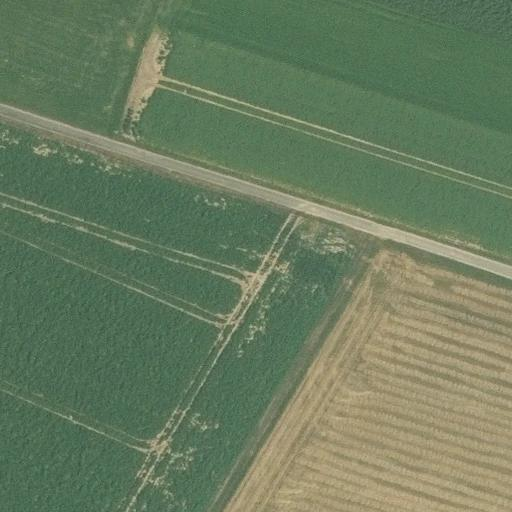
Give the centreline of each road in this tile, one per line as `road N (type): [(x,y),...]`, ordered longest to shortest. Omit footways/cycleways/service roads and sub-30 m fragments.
road 1 (track): [(0,109),(511,274)]
road 2 (track): [(217,511),(384,233)]
